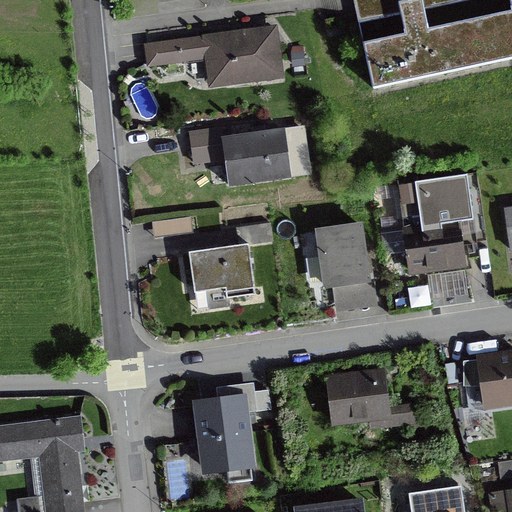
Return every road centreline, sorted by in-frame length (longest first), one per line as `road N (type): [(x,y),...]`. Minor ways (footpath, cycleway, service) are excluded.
road 1 (residential): [(124,373),(511,317)]
road 2 (residential): [(88,0),(124,373)]
road 3 (residential): [(124,373),(141,511)]
road 4 (residential): [(124,373),(0,383)]
